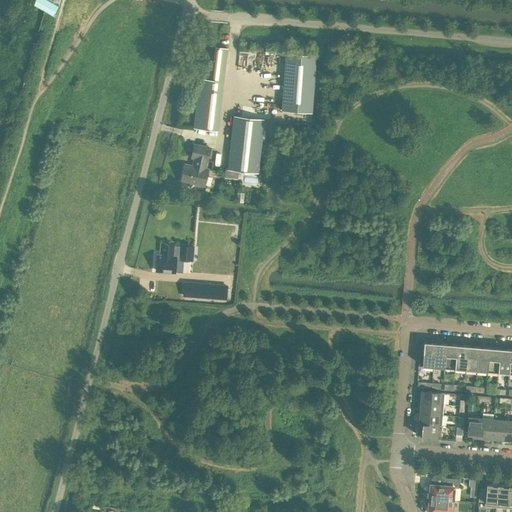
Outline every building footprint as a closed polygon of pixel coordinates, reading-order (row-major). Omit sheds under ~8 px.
[(194,128),(218,131),(227,48),(215,47),(213,61),(210,61),(208,80),(199,79),(194,128)] [(316,56),(286,54),(282,110),(312,112),(316,56)] [(228,169),(258,172),(264,119),(234,116),(228,169)] [(207,161),(210,148),(194,144),(192,157),(195,158),(193,166),(185,164),(182,181),(186,182),(185,183),(186,185),(191,186),(192,185),(192,183),(204,186),(208,169),(205,168),(206,161),(207,161)] [(192,260),(193,250),(193,247),(180,246),(180,252),(174,251),(174,245),(161,244),(161,256),(157,255),(156,270),(175,272),(176,258),(179,258),(179,259),(192,260)] [(195,262),(194,272),(227,274),(228,253),(204,252),(203,263),(195,262)] [(227,286),(191,283),(190,296),(225,299),(227,286)] [(433,367),(435,343),(424,342),(423,345),(420,345),(419,363),(422,363),(422,366),(433,367)] [(444,367),(446,344),(435,343),(433,367),(444,367)] [(455,368),(457,344),(446,344),(444,367),(455,368)] [(466,369),(468,345),(457,344),(455,368),(466,369)] [(476,370),(478,346),(468,345),(466,369),(476,370)] [(487,371),(489,347),(478,346),(476,370),(487,371)] [(498,372),(500,348),(489,347),(487,371),(498,372)] [(509,373),(511,349),(500,348),(498,372),(509,373)] [(422,391),(421,402),(443,404),(444,393),(422,391)] [(442,415),(443,404),(421,402),(420,413),(442,415)] [(441,425),(442,415),(420,413),(419,424),(441,425)] [(480,437),(482,419),(468,418),(467,432),(473,433),(472,436),(480,437)] [(491,438),(493,420),(482,419),(480,437),(491,438)] [(502,439),(504,421),(493,420),(491,438),(502,439)] [(511,439),(511,421),(504,421),(502,439),(511,439)] [(440,439),(441,425),(419,424),(419,432),(422,432),(421,438),(440,439)] [(427,494),(427,498),(453,500),(454,487),(458,487),(459,479),(443,478),(442,483),(441,483),(439,485),(430,484),(430,491),(429,491),(427,494)] [(477,479),(469,478),(469,485),(471,487),(476,487),(477,479)] [(495,507),(497,484),(486,483),(486,489),(479,489),(478,501),(485,501),(484,506),(495,507)] [(506,508),(508,485),(497,484),(495,507),(506,508)] [(451,511),(453,500),(427,498),(427,501),(427,505),(428,505),(427,511),(451,511)]
